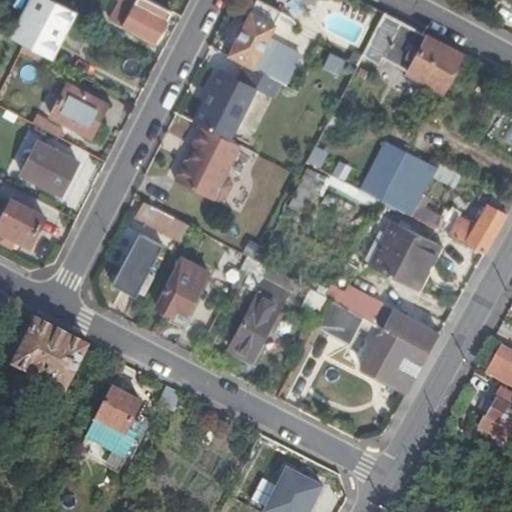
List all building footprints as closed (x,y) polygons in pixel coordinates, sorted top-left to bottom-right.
[(23,44),(45,0),(29,0),(10,38),(23,44)] [(67,29),(75,11),(53,0),(45,0),(23,44),(45,56),(55,38),(60,26),(67,29)] [(170,11),(157,3),(150,0),(117,0),(108,19),(154,43),(166,19),(170,11)] [(249,13),(226,56),(285,87),(301,58),(267,40),(275,25),(273,25),(279,15),(255,2),(250,13),(249,13)] [(442,90),(461,54),(384,14),(366,48),(366,49),(381,57),(391,39),(407,47),(397,66),(408,72),(408,73),(442,90)] [(45,56),(51,59),(60,41),(55,38),(45,56)] [(377,64),(381,57),(366,49),(362,56),(374,63),(377,64)] [(334,138),(374,63),(362,56),(357,65),(321,131),(334,138)] [(203,102),(192,122),(202,127),(228,141),(254,89),(218,71),(208,92),(212,94),(207,104),(203,102)] [(107,103),(67,82),(50,116),(90,136),(107,103)] [(208,92),(203,102),(207,104),(212,94),(208,92)] [(58,136),(62,128),(49,121),(45,117),(35,112),(31,121),(58,136)] [(186,159),(175,181),(213,200),(240,146),(228,141),(202,127),(193,146),(195,146),(188,160),(186,159)] [(77,162),(37,141),(20,174),(60,194),(77,162)] [(193,146),(190,144),(184,158),(186,159),(188,160),(195,146),(193,146)] [(385,145),(359,189),(435,227),(441,214),(425,205),(430,196),(423,192),(434,172),(385,145)] [(337,168),(333,175),(340,179),(345,172),(337,168)] [(505,213),(511,200),(511,199),(485,185),(478,199),(488,204),(505,213)] [(43,217),(10,200),(0,218),(0,231),(3,234),(2,237),(13,243),(14,239),(28,246),(43,217)] [(181,240),(189,224),(144,201),(136,216),(181,240)] [(484,251),(505,213),(488,204),(476,225),(458,215),(448,234),(484,251)] [(415,288),(438,242),(392,220),(370,266),(415,288)] [(139,229),(126,255),(150,268),(164,242),(139,229)] [(443,245),(438,242),(415,288),(421,290),(443,245)] [(150,268),(126,255),(111,283),(135,296),(137,291),(143,293),(153,275),(148,272),(150,268)] [(176,307),(186,313),(207,273),(181,260),(156,307),(171,315),(176,307)] [(266,279),(229,348),(233,350),(233,354),(242,358),(246,356),(249,359),(266,328),(272,317),(278,320),(282,313),(280,312),(280,314),(275,312),(288,288),(287,287),(285,289),(266,279)] [(301,305),(318,314),(327,297),(310,288),(301,305)] [(369,318),(372,313),(331,292),(328,297),(369,318)] [(405,390),(428,349),(369,318),(328,297),(313,324),(350,343),(360,325),(378,335),(361,366),(405,390)] [(182,321),(186,313),(176,307),(171,315),(182,321)] [(428,349),(438,332),(394,309),(388,320),(372,313),(369,318),(428,349)] [(88,345),(35,317),(24,340),(17,336),(13,346),(19,349),(3,379),(57,406),(88,345)] [(272,317),(266,328),(272,331),(278,320),(272,317)] [(511,384),(511,349),(501,344),(485,371),(511,384)] [(510,442),(511,438),(511,393),(498,386),(478,424),(510,442)] [(140,402),(110,387),(85,436),(124,456),(133,438),(140,442),(150,424),(149,419),(135,412),(140,402)] [(306,511),(320,486),(285,469),(263,511),(306,511)]
